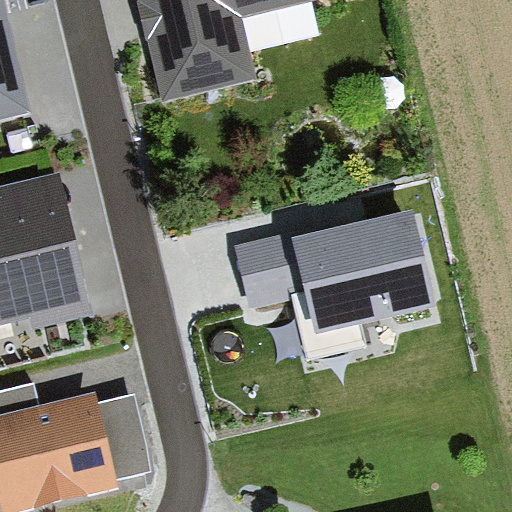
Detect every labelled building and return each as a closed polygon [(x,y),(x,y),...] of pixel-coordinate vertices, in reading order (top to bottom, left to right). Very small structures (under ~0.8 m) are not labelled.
[(0,0),(0,124),(35,116),(6,0),(0,0)] [(136,0),(163,110),(260,87),(244,22),(337,0),(136,0)] [(95,320),(61,177),(0,191),(0,200),(1,204),(0,203),(0,330),(30,324),(33,334),(95,320)] [(433,309),(416,226),(299,250),(307,288),(282,293),(300,375),(373,360),(366,323),(433,309)] [(0,500),(2,511),(46,511),(119,495),(116,484),(152,476),(149,452),(136,399),(100,407),(98,397),(42,410),(37,386),(0,394),(0,500)]
